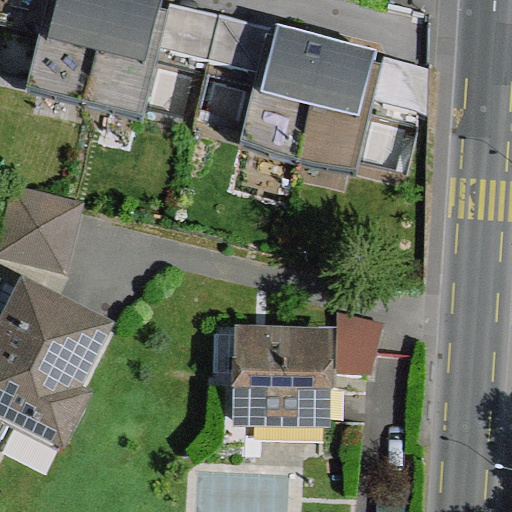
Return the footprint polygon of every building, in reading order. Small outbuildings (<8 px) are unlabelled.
[(52,0),(31,85),(85,98),(110,0),(52,0)] [(222,19),(147,0),(110,0),(85,98),(143,113),(156,60),(209,74),(222,19)] [(327,44),(222,19),(209,74),(258,85),(244,143),(300,157),(327,44)] [(327,44),(300,157),(357,169),(370,114),(419,125),(432,69),(327,44)] [(12,195),(0,250),(0,252),(68,268),(81,210),(12,195)] [(0,304),(8,288),(0,283),(0,304)] [(104,334),(29,297),(0,355),(0,412),(15,420),(53,438),(104,334)] [(330,341),(243,339),(241,428),(329,430),(330,341)] [(0,448),(15,420),(0,412),(0,448)]
